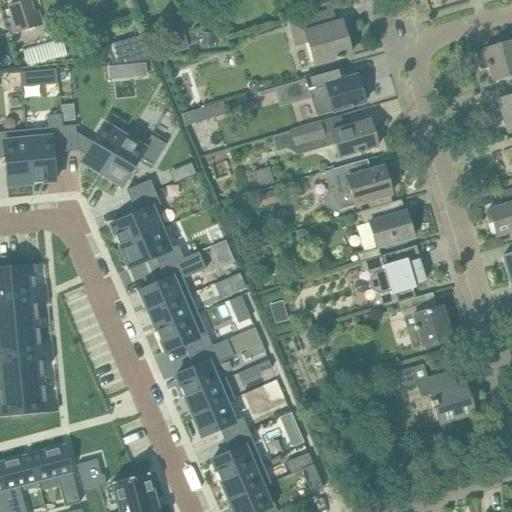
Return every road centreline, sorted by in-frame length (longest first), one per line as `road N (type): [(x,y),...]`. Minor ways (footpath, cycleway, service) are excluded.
road 1 (residential): [(511,399),(418,76),(418,52),(436,37),(511,14)]
road 2 (residential): [(191,511),(74,237),(62,222),(0,223)]
road 3 (residential): [(394,511),(511,465)]
